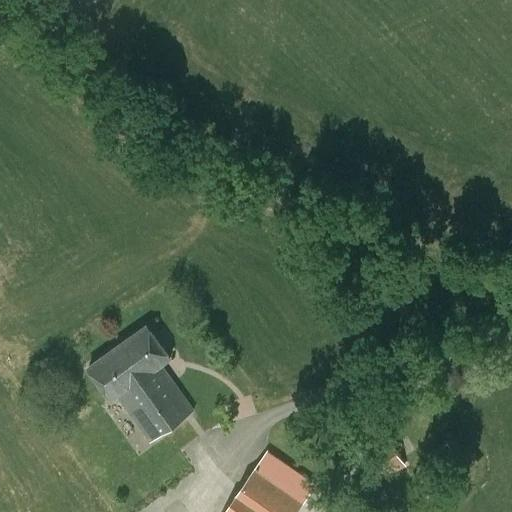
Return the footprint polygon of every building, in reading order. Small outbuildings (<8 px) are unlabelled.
[(117,396),(118,397),(134,385),(140,394),(143,392),(148,400),(173,382),(160,365),(171,358),(149,326),(90,368),(112,399),(117,396)] [(134,385),(118,397),(151,442),(193,411),(173,382),(148,400),(143,392),(140,394),(134,385)] [(378,485),(406,468),(389,440),(361,457),(378,485)] [(431,455),(441,469),(457,458),(447,444),(431,455)] [(226,511),(298,511),(317,485),(269,451),(226,511)]
